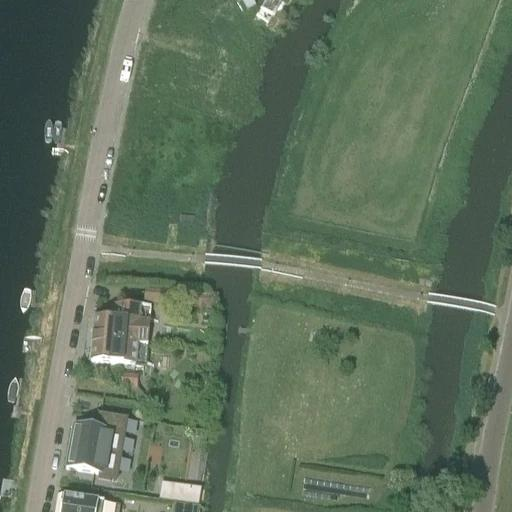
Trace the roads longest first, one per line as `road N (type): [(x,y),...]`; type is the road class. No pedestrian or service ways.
road 1 (residential): [(36,511),(138,0)]
road 2 (tertiary): [(485,511),(511,352)]
